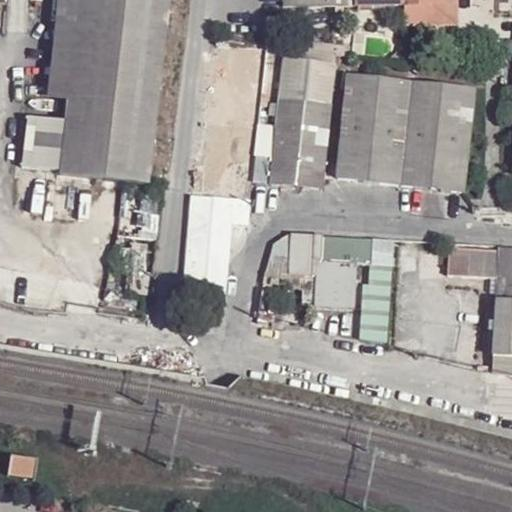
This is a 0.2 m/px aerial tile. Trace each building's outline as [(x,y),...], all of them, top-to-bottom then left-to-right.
[(54,0),(43,99),(68,102),(78,0),(54,0)] [(167,0),(78,0),(68,102),(65,123),(59,173),(58,175),(146,187),(167,0)] [(286,0),(287,8),(407,8),(406,0),(286,0)] [(406,0),(407,8),(407,27),(455,26),(454,0),(406,0)] [(288,43),(281,102),(332,109),(339,47),(288,43)] [(258,126),(265,52),(216,46),(209,120),(258,126)] [(351,81),(340,183),(463,197),(474,95),(351,81)] [(279,130),(258,126),(252,186),(323,194),(332,109),(281,102),(279,130)] [(22,168),(59,173),(65,123),(29,118),(22,168)] [(201,197),(245,202),(250,203),(252,186),(258,126),(209,120),(202,192),(193,192),(192,200),(201,200),(201,197)] [(183,299),(223,303),(230,228),(231,211),(244,211),(245,202),(201,197),(201,200),(192,200),(183,299)] [(231,211),(230,228),(243,229),(244,211),(231,211)] [(315,240),(288,239),(285,272),(312,274),(315,240)] [(370,244),(316,240),(310,309),(350,313),(353,268),(368,269),(370,244)] [(129,268),(148,270),(151,247),(132,245),(129,268)] [(511,252),(446,249),(443,281),(488,284),(487,299),(494,300),(492,328),(486,327),(483,361),(489,361),(488,377),(511,379),(511,252)] [(145,293),(148,274),(128,273),(125,291),(145,293)] [(268,281),(263,318),(280,321),(285,283),(268,281)] [(280,321),(263,318),(262,325),(279,327),(280,321)] [(8,477),(34,481),(37,464),(11,460),(8,477)]
